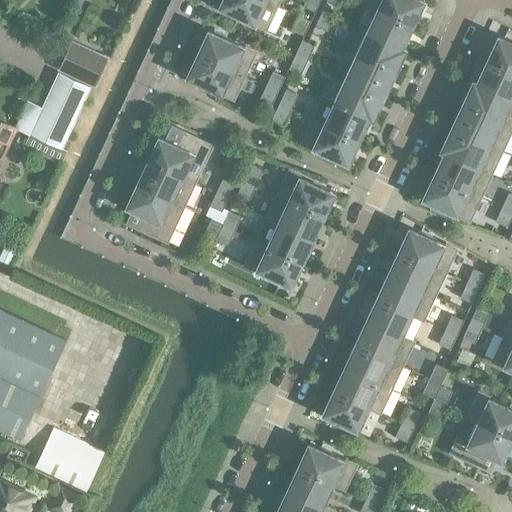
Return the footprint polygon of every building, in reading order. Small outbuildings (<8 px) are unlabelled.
[(266,29),(277,5),(266,0),(222,0),(219,7),(226,10),(226,11),(227,11),(227,10),(234,13),(233,14),(234,15),(234,14),(266,29)] [(315,12),(320,0),(305,0),(303,6),(315,12)] [(419,9),(421,10),(425,0),(424,0),(368,0),(367,3),(377,8),(378,8),(414,24),(418,16),(416,15),(419,9)] [(403,48),(404,47),(414,24),(378,8),(377,8),(367,31),(403,48)] [(328,30),(335,16),(323,10),(316,25),(328,30)] [(304,35),(311,21),(299,15),(292,30),(304,35)] [(245,75),(256,51),(223,36),(223,35),(222,36),(216,33),(217,32),(216,32),(209,29),(198,53),(245,75)] [(396,72),(407,48),(404,47),(403,48),(367,31),(356,54),(396,72)] [(511,40),(499,34),(487,58),(511,69),(511,40)] [(308,60),(314,45),(302,40),(296,54),(308,60)] [(96,85),(109,58),(75,41),(62,68),(96,85)] [(234,99),(245,75),(198,53),(186,77),(193,80),(193,81),(194,81),(194,80),(201,83),(201,84),(202,85),(202,84),(234,99)] [(301,74),(308,60),(296,54),(289,68),(301,74)] [(385,96),(396,72),(356,54),(345,77),(385,96)] [(511,69),(487,58),(477,81),(477,82),(511,98),(511,69)] [(273,70),(266,85),(278,90),(285,76),(273,70)] [(60,71),(33,127),(31,132),(63,148),(93,87),(60,71)] [(385,96),(345,77),(335,100),(371,117),(371,118),(374,120),(385,96)] [(511,98),(477,82),(477,81),(473,79),(462,103),(511,126),(511,98)] [(272,105),(278,90),(266,85),(259,99),(272,105)] [(299,94),(286,88),(279,104),(291,109),(299,94)] [(360,140),(371,118),(371,117),(335,100),(324,123),(324,124),(360,140)] [(502,150),(511,128),(511,126),(462,103),(451,127),(502,150)] [(284,125),(291,109),(279,104),(272,119),(284,125)] [(0,154),(3,156),(17,126),(0,118),(0,154)] [(349,164),(356,149),(360,140),(324,124),(324,123),(313,118),(302,143),(349,164)] [(502,150),(451,127),(440,151),(444,152),(491,174),(502,150)] [(159,135),(148,160),(195,181),(212,145),(183,131),(177,144),(174,142),(173,141),(173,142),(167,139),(166,138),(166,139),(159,135)] [(480,197),(491,174),(444,152),(433,175),(480,197)] [(184,205),(195,181),(148,160),(137,183),(184,205)] [(263,170),(251,164),(244,179),(256,184),(263,170)] [(336,192),(289,170),(278,194),(325,216),(336,192)] [(480,197),(433,175),(422,199),(469,221),(480,197)] [(236,183),(222,176),(215,191),(229,197),(236,183)] [(250,199),(256,184),(244,179),(237,193),(250,199)] [(167,241),(184,205),(137,183),(126,207),(133,210),(133,211),(134,210),(140,213),(139,213),(140,214),(140,213),(144,215),(138,228),(167,241)] [(222,212),(229,197),(215,191),(208,205),(222,212)] [(511,211),(511,193),(508,192),(502,206),(511,211)] [(314,239),(325,216),(278,194),(266,218),(277,223),(278,223),(314,239)] [(507,227),(511,216),(511,211),(502,206),(495,221),(507,227)] [(229,211),(223,223),(222,225),(235,231),(241,216),(229,211)] [(217,238),(222,225),(223,223),(212,217),(205,232),(217,238)] [(303,263),(314,240),(314,239),(278,223),(277,223),(267,245),(267,246),(303,263)] [(228,245),(235,231),(222,225),(217,238),(216,239),(228,245)] [(409,226),(405,236),(398,250),(445,272),(457,248),(409,226)] [(292,287),(303,263),(267,246),(267,245),(256,240),(245,265),(292,287)] [(5,246),(0,255),(0,262),(9,267),(17,251),(5,246)] [(435,295),(445,272),(398,250),(387,274),(435,295)] [(486,274),(473,268),(467,282),(479,288),(486,274)] [(423,320),(435,295),(387,274),(377,297),(413,314),(412,314),(423,320)] [(472,303),(479,288),(467,282),(460,297),(472,303)] [(402,337),(402,336),(412,314),(413,314),(377,297),(366,320),(402,337)] [(0,426),(1,424),(23,434),(67,335),(0,305),(0,426)] [(477,306),(470,322),(482,328),(489,312),(477,306)] [(464,320),(452,314),(445,329),(457,335),(464,320)] [(413,341),(402,336),(402,337),(366,320),(355,343),(402,365),(413,341)] [(475,343),(482,328),(470,322),(462,337),(475,343)] [(450,349),(457,335),(445,329),(438,343),(450,349)] [(511,340),(504,337),(492,361),(511,369),(511,340)] [(402,365),(355,343),(344,366),(391,388),(402,365)] [(463,345),(459,356),(472,361),(476,350),(463,345)] [(441,384),(448,369),(436,363),(429,378),(441,384)] [(391,388),(344,366),(333,390),(370,406),(369,407),(380,412),(391,388)] [(435,398),(441,385),(441,384),(429,378),(422,392),(435,398)] [(453,391),(441,385),(435,398),(434,399),(446,405),(453,391)] [(370,406),(333,390),(322,414),(358,431),(369,407),(370,406)] [(467,416),(478,421),(478,420),(511,435),(511,407),(511,406),(478,391),(467,416)] [(439,420),(446,405),(434,399),(427,414),(439,420)] [(408,407),(402,422),(414,427),(421,413),(408,407)] [(503,461),(511,441),(511,435),(478,420),(478,421),(468,442),(457,437),(450,452),(479,465),(485,453),(489,455),(490,454),(496,457),(495,458),(496,458),(503,461)] [(407,442),(414,427),(402,422),(395,436),(407,442)] [(35,466),(86,490),(104,451),(53,427),(35,466)] [(356,464),(309,442),(298,466),(334,483),(334,484),(345,489),(356,464)] [(323,506),(324,505),(334,484),(334,483),(298,466),(287,489),(323,506)] [(0,511),(24,511),(28,505),(10,497),(14,489),(0,481),(0,511)] [(379,504),(385,489),(373,483),(366,498),(379,504)] [(74,494),(61,488),(55,502),(68,508),(74,494)] [(333,511),(335,510),(324,505),(323,506),(287,489),(276,511),(333,511)] [(374,511),(379,504),(366,498),(359,511),(374,511)]
